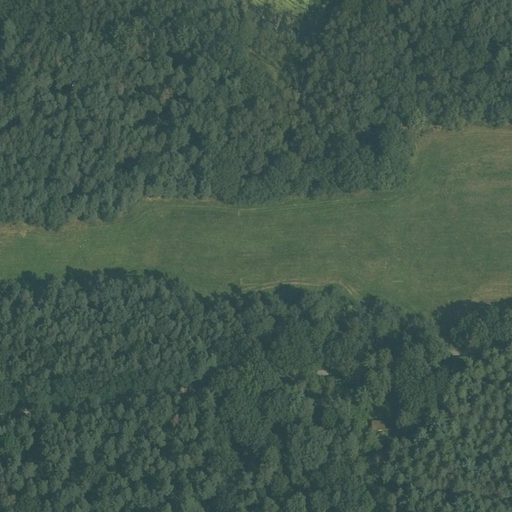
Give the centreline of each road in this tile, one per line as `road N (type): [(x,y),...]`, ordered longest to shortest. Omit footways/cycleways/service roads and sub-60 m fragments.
road 1 (track): [(0,232),(55,235),(135,217),(387,198),(416,184),(450,139),(511,135)]
road 2 (track): [(511,345),(0,416)]
